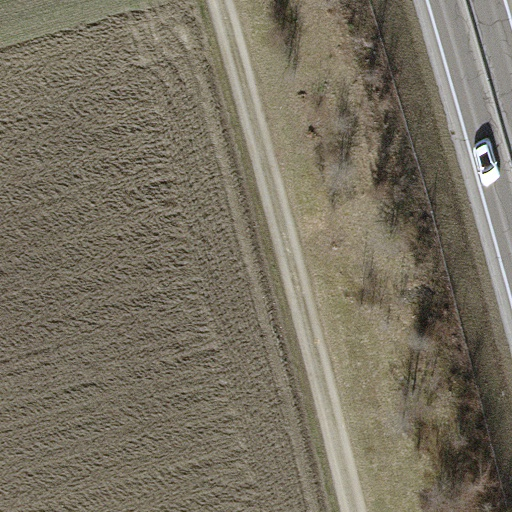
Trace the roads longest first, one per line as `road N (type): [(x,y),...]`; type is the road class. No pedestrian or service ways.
road 1 (track): [(351,511),(215,0)]
road 2 (trunk): [(448,0),(511,227)]
